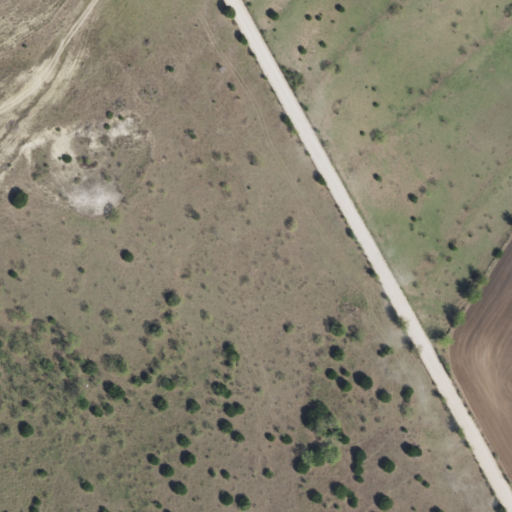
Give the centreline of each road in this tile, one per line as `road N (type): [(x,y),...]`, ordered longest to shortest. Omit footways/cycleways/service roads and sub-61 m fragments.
road 1 (residential): [(511,503),(233,0)]
road 2 (track): [(0,120),(104,0)]
